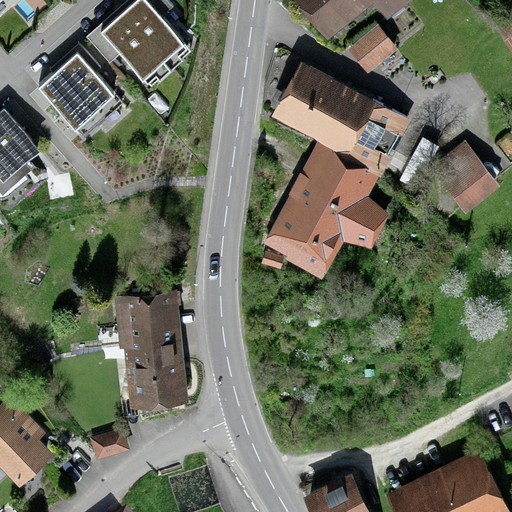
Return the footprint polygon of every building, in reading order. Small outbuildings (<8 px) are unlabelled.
[(149,0),(132,0),(129,3),(114,16),(101,28),(143,75),(184,38),(149,0)] [(351,0),(380,0),(390,12),(405,0),(306,0),(324,22),(351,0)] [(511,16),(497,26),(511,48),(511,16)] [(378,23),(353,43),(370,64),(394,44),(378,23)] [(122,99),(77,48),(39,83),(84,133),(122,99)] [(333,133),(329,141),(330,143),(368,164),(377,169),(387,152),(378,147),(399,110),(374,97),(370,104),(330,83),(333,77),(310,65),(307,70),(300,67),(280,105),(333,133)] [(0,110),(0,170),(4,174),(37,144),(4,107),(0,110)] [(289,250),(287,253),(317,270),(342,225),(371,241),(383,220),(367,200),(352,193),(368,164),(330,143),(284,228),(275,223),(267,238),(289,250)] [(471,154),(442,177),(463,204),(492,181),(471,154)] [(281,255),(266,250),(263,260),(278,264),(281,255)] [(132,321),(140,394),(187,389),(185,367),(175,368),(166,290),(129,294),(116,295),(119,322),(132,321)] [(0,456),(19,476),(46,450),(32,436),(40,428),(11,398),(0,408),(0,456)] [(126,445),(121,430),(95,439),(100,453),(126,445)] [(511,511),(485,458),(399,499),(404,511),(511,511)] [(309,496),(316,511),(374,511),(373,508),(369,510),(353,476),(309,496)] [(17,511),(8,502),(0,510),(0,511),(17,511)]
